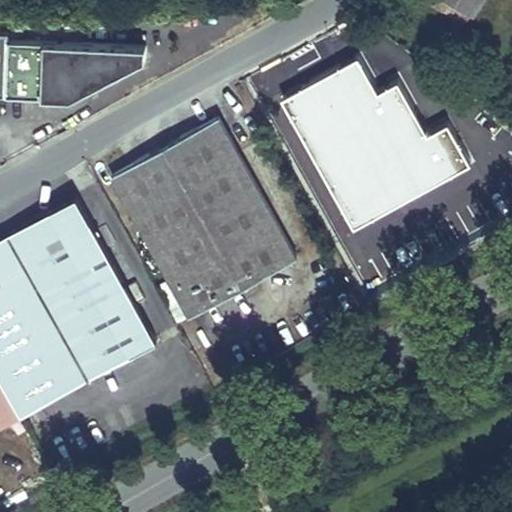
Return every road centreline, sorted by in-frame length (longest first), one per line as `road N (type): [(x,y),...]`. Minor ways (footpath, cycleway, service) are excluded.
road 1 (primary): [(511,275),(401,330),(98,511)]
road 2 (unclassified): [(0,191),(332,0)]
